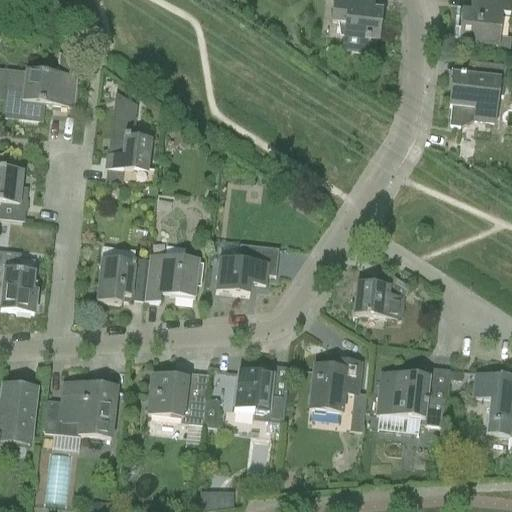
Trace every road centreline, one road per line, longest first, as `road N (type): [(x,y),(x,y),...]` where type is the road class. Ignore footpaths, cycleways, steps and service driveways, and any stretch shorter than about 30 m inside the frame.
road 1 (residential): [(55,350),(280,327),(407,137),(414,69),(408,0)]
road 2 (residential): [(55,350),(69,153)]
